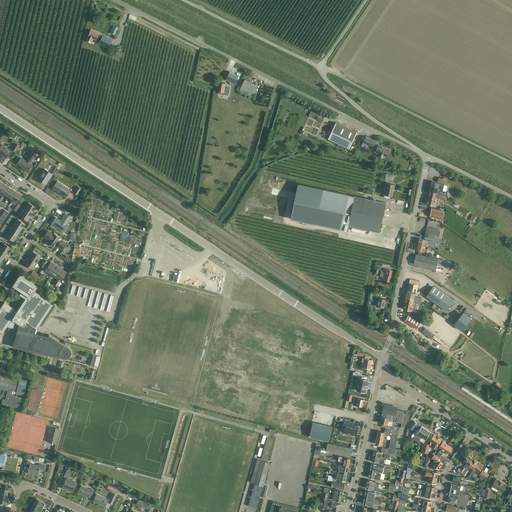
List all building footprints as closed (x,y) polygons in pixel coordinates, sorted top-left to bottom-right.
[(88,36),(86,40),(90,42),(92,38),(99,42),(99,43),(108,47),(112,40),(102,35),(99,34),(91,30),(87,36),(88,36)] [(230,72),(226,79),(235,84),(239,76),(230,72)] [(245,80),(242,87),(240,91),(253,98),(259,86),(245,80)] [(219,82),(218,91),(219,91),(219,94),(228,96),(230,88),(225,87),(226,83),(219,82)] [(349,148),(357,132),(336,123),(329,139),(349,148)] [(389,150),(379,144),(375,143),(376,141),(366,137),(363,143),(369,145),(370,144),(377,147),(375,151),(379,153),(378,155),(383,158),(384,156),(386,157),(389,150)] [(16,142),(16,143),(15,143),(11,149),(15,152),(19,145),(20,144),(16,142)] [(0,154),(6,158),(11,151),(1,145),(0,146),(0,154)] [(30,164),(34,158),(36,156),(31,152),(25,160),(21,157),(17,163),(25,169),(24,170),(27,172),(32,165),(30,164)] [(45,184),(52,174),(44,169),(37,179),(45,184)] [(283,180),(281,189),(292,191),(292,188),(294,189),(295,183),(292,182),(283,180)] [(65,197),(70,190),(57,181),(52,188),(65,197)] [(432,182),(430,191),(447,195),(447,192),(443,191),(445,185),(439,183),(432,182)] [(384,197),(390,199),(390,196),(393,196),(394,192),(394,188),(395,185),(387,183),(384,194),(384,197)] [(0,190),(0,191),(4,194),(9,186),(4,184),(0,190)] [(386,203),(365,198),(354,196),(349,195),(298,184),(290,219),(341,230),(347,231),(348,232),(349,226),(380,232),(386,203)] [(4,194),(8,197),(13,189),(9,186),(4,194)] [(8,197),(12,199),(17,192),(13,189),(8,197)] [(429,191),(427,204),(436,206),(437,198),(445,200),(446,199),(447,195),(430,191),(429,191)] [(17,192),(12,199),(17,202),(22,195),(17,192)] [(28,202),(25,207),(33,212),(36,207),(28,202)] [(30,216),(33,212),(25,207),(23,211),(30,216)] [(432,209),(430,216),(442,219),(444,213),(436,211),(436,210),(432,209)] [(30,216),(23,211),(20,215),(27,220),(30,216)] [(67,224),(71,217),(65,213),(60,221),(56,217),(52,224),(64,232),(68,225),(67,224)] [(18,219),(15,223),(22,228),(25,224),(18,219)] [(19,232),(22,228),(15,223),(12,227),(19,232)] [(16,236),(19,232),(12,227),(9,232),(16,236)] [(438,240),(440,232),(426,229),(424,237),(438,240)] [(48,231),(44,236),(50,240),(48,243),(53,246),(59,237),(54,233),(53,234),(48,231)] [(13,241),(16,236),(9,232),(6,236),(13,241)] [(419,239),(418,244),(431,247),(431,248),(431,247),(433,248),(434,242),(419,239)] [(62,249),(66,243),(61,240),(57,246),(62,249)] [(0,248),(7,253),(10,247),(4,243),(0,248)] [(418,244),(416,250),(424,252),(426,253),(427,249),(430,250),(431,248),(431,247),(418,244)] [(32,251),(28,257),(37,263),(41,257),(32,251)] [(438,259),(416,254),(413,266),(436,271),(438,261),(438,259)] [(37,263),(28,257),(24,263),(33,269),(37,263)] [(45,270),(51,274),(57,266),(51,261),(45,270)] [(57,266),(51,274),(57,278),(54,284),(57,286),(57,285),(59,286),(61,283),(59,282),(61,279),(66,272),(63,270),(63,269),(57,266)] [(381,270),(381,274),(380,277),(382,277),(382,280),(390,282),(392,270),(384,269),(384,271),(381,270)] [(179,286),(190,275),(188,273),(177,284),(179,286)] [(19,294),(25,298),(17,311),(10,306),(10,305),(5,302),(0,308),(0,330),(3,333),(7,327),(9,327),(8,330),(11,331),(12,328),(17,329),(15,339),(14,339),(12,346),(64,359),(67,359),(69,358),(70,356),(71,354),(71,352),(70,350),(69,348),(49,335),(47,336),(35,333),(35,331),(36,328),(37,328),(53,303),(34,290),(37,286),(19,274),(12,285),(21,291),(19,294)] [(417,291),(419,281),(410,279),(408,290),(417,291)] [(433,286),(426,296),(447,311),(454,301),(433,286)] [(88,306),(93,290),(89,289),(84,305),(88,306)] [(96,291),(90,307),(94,308),(99,292),(96,291)] [(407,292),(406,298),(421,301),(422,298),(414,297),(415,293),(407,292)] [(384,308),(386,299),(378,298),(377,306),(384,308)] [(405,303),(404,309),(411,311),(412,305),(413,302),(419,303),(420,303),(421,301),(406,298),(405,303)] [(75,301),(66,299),(65,306),(73,308),(75,301)] [(463,312),(454,323),(462,330),(471,318),(463,312)] [(411,320),(409,325),(416,329),(419,325),(411,320)] [(425,328),(422,332),(432,339),(435,335),(425,328)] [(362,358),(361,364),(363,365),(363,367),(362,370),(367,371),(368,368),(371,369),(373,360),(369,359),(370,356),(366,356),(365,355),(365,358),(362,358)] [(0,388),(7,390),(7,394),(5,399),(2,399),(1,405),(18,409),(21,397),(15,396),(16,393),(24,395),(27,380),(19,378),(18,382),(12,380),(13,376),(0,373),(0,388)] [(357,391),(365,393),(368,380),(359,378),(357,391)] [(33,410),(38,389),(29,387),(24,408),(33,410)] [(355,397),(353,405),(357,405),(356,407),(359,407),(359,406),(362,406),(364,399),(358,398),(355,397)] [(385,404),(381,423),(383,423),(382,426),(386,427),(393,429),(394,425),(388,424),(389,420),(393,421),(393,419),(397,419),(396,421),(402,423),(401,426),(404,427),(405,424),(406,424),(409,420),(411,412),(398,409),(398,407),(391,405),(385,404)] [(344,420),(342,427),(345,427),(344,433),(356,436),(356,434),(358,427),(354,426),(354,425),(353,425),(353,423),(354,423),(355,423),(344,420)] [(410,427),(409,427),(416,432),(417,429),(419,430),(417,433),(414,438),(418,442),(419,440),(422,436),(426,439),(430,432),(427,430),(426,429),(422,426),(421,427),(419,425),(417,424),(417,423),(414,421),(410,427)] [(313,422),(309,437),(329,441),(333,426),(313,422)] [(55,444),(59,429),(51,427),(50,432),(51,433),(49,442),(55,444)] [(389,432),(392,433),(393,431),(393,429),(386,427),(385,432),(378,431),(377,437),(384,439),(384,435),(388,436),(389,432)] [(431,438),(431,441),(435,444),(433,446),(436,448),(442,439),(440,437),(438,436),(437,436),(434,434),(431,438)] [(384,439),(377,437),(376,443),(382,445),(381,446),(385,447),(386,443),(383,442),(384,439)] [(267,461),(273,440),(268,438),(262,459),(267,461)] [(440,456),(448,444),(443,441),(439,447),(441,449),(439,451),(437,454),(440,456)] [(323,448),(322,450),(327,451),(351,457),(353,449),(334,445),(328,443),(327,448),(323,447),(323,448)] [(428,453),(430,444),(424,443),(422,452),(428,453)] [(440,456),(440,457),(445,460),(447,457),(444,455),(445,453),(446,452),(449,454),(453,448),(448,444),(440,456)] [(388,453),(398,455),(400,449),(395,448),(389,447),(389,449),(388,453)] [(374,451),(373,456),(382,458),(386,459),(386,458),(388,459),(389,455),(385,455),(384,456),(382,456),(383,453),(374,451)] [(433,462),(435,463),(433,466),(439,469),(443,462),(445,460),(440,457),(434,454),(432,457),(431,459),(434,461),(433,462)] [(457,472),(462,475),(473,458),(468,455),(463,461),(466,463),(464,467),(463,466),(461,469),(461,470),(459,468),(457,472)] [(339,461),(339,462),(342,463),(344,464),(343,466),(349,467),(350,459),(343,457),(341,457),(340,461),(339,461)] [(471,467),(473,468),(478,462),(478,461),(473,458),(462,475),(462,474),(465,476),(469,470),(468,470),(471,467)] [(257,485),(256,489),(253,488),(248,506),(257,508),(270,463),(261,460),(254,484),(257,485)] [(26,466),(29,467),(28,471),(34,473),(38,474),(39,471),(43,472),(45,465),(39,464),(39,466),(30,464),(30,463),(30,462),(30,461),(29,461),(28,461),(27,462),(26,466)] [(472,471),(471,473),(474,475),(476,470),(479,472),(483,465),(478,462),(473,468),(472,471)] [(371,463),(370,470),(378,472),(378,471),(379,471),(382,472),(384,466),(371,463)] [(336,470),(336,471),(347,474),(349,467),(343,466),(340,465),(339,471),(336,470)] [(429,476),(437,478),(438,473),(430,471),(431,470),(422,468),(422,472),(425,472),(425,476),(426,476),(429,476)] [(73,491),(76,484),(73,482),(73,481),(69,479),(72,472),(67,470),(64,477),(67,478),(62,488),(66,490),(67,489),(73,491)] [(336,474),(336,473),(338,473),(336,479),(345,482),(347,474),(336,471),(330,470),(329,473),(336,474)] [(370,470),(368,477),(380,479),(380,478),(381,473),(378,472),(370,470)] [(489,475),(482,470),(479,474),(486,479),(489,475)] [(466,484),(467,481),(462,480),(462,481),(461,481),(461,477),(454,475),(453,481),(466,484)] [(396,480),(395,485),(401,486),(402,486),(403,482),(404,479),(399,478),(399,481),(396,480)] [(496,478),(492,486),(499,490),(497,493),(501,495),(507,485),(503,483),(500,480),(500,481),(496,478)] [(367,483),(366,487),(374,489),(374,487),(378,488),(379,486),(379,484),(375,483),(376,481),(368,479),(367,483)] [(468,499),(469,495),(463,493),(464,491),(460,490),(461,485),(452,483),(449,496),(458,498),(458,496),(468,499)] [(91,497),(94,490),(92,489),(91,490),(81,486),(78,493),(88,497),(88,496),(91,497)] [(325,487),(324,492),(342,496),(343,492),(336,490),(336,489),(329,488),(325,487)] [(0,500),(6,502),(9,490),(1,489),(0,493),(0,500)] [(365,490),(364,497),(374,499),(374,495),(373,494),(370,494),(371,491),(365,490)] [(341,502),(342,496),(324,492),(322,499),(323,499),(325,500),(327,500),(328,497),(333,498),(332,500),(341,502)] [(105,506),(108,500),(97,494),(94,501),(97,502),(98,502),(105,506)] [(449,496),(448,502),(457,504),(457,505),(467,507),(469,499),(468,499),(458,496),(458,498),(457,498),(449,496)] [(364,497),(362,504),(368,505),(372,506),(373,504),(374,500),(374,499),(364,497)] [(423,502),(423,505),(431,507),(432,501),(424,500),(424,499),(419,498),(418,501),(423,502)] [(36,499),(33,505),(41,510),(45,503),(43,502),(36,499)] [(321,507),(321,508),(339,511),(340,504),(332,503),(333,501),(327,500),(325,500),(324,505),(324,508),(321,507)] [(298,511),(299,508),(273,501),(270,511),(298,511)]
